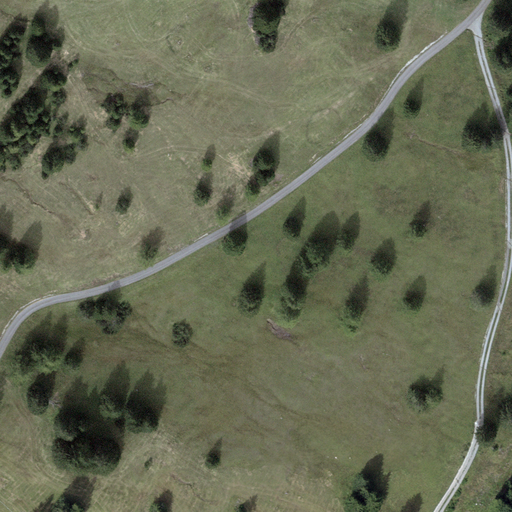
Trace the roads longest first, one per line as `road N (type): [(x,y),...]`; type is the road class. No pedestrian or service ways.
road 1 (track): [(485,0),(409,69),(361,132),(254,213),(128,280),(38,305),(0,350)]
road 2 (track): [(473,18),(509,158),(511,222),(476,443),(439,511)]
